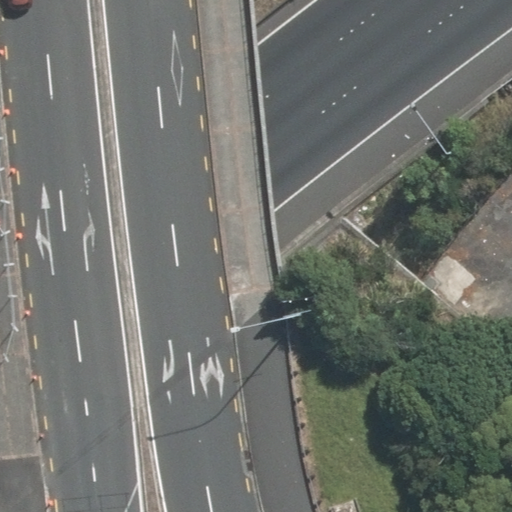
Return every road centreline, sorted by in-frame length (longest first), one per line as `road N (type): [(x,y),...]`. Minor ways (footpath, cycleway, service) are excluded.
road 1 (secondary): [(98,511),(51,0)]
road 2 (secondary): [(167,0),(206,511)]
road 3 (motorway): [(388,0),(0,310)]
road 4 (motorway): [(0,101),(128,0)]
